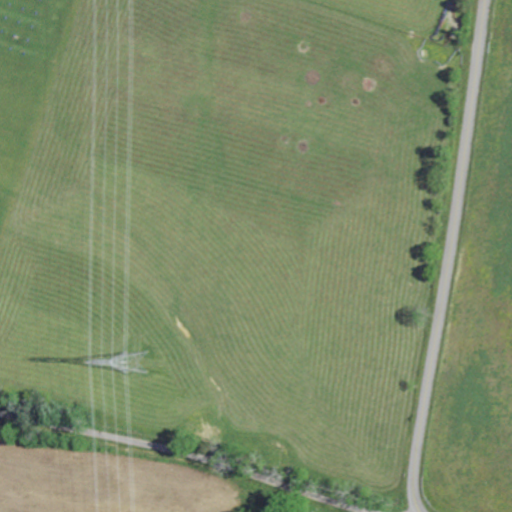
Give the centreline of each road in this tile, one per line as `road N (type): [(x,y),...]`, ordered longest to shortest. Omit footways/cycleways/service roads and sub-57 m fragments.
road 1 (secondary): [(423,511),(417,471),(486,0)]
road 2 (residential): [(353,511),(225,467),(0,417)]
